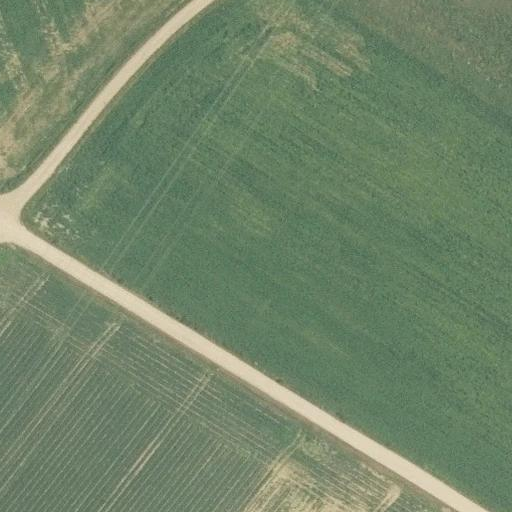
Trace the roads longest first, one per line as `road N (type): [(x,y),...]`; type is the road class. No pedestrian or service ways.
road 1 (track): [(0,226),(459,511)]
road 2 (track): [(0,225),(173,20),(201,0)]
